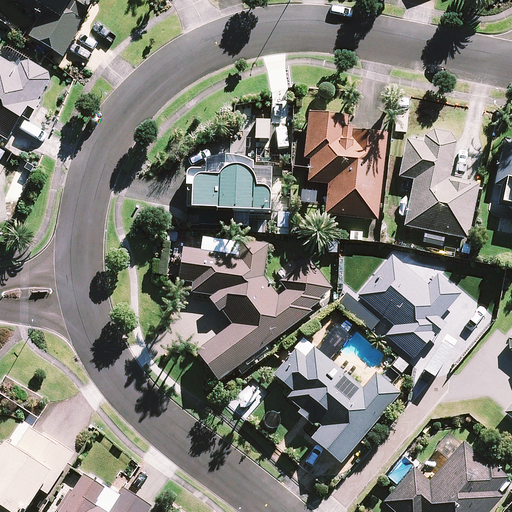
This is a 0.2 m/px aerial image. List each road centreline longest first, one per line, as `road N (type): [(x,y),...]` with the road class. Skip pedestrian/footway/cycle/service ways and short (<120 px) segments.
road 1 (residential): [(83,291),(81,228),(100,152),(164,75),(213,45),(276,31),(330,32),(511,67)]
road 2 (residential): [(279,511),(122,381),(97,341),(83,291)]
